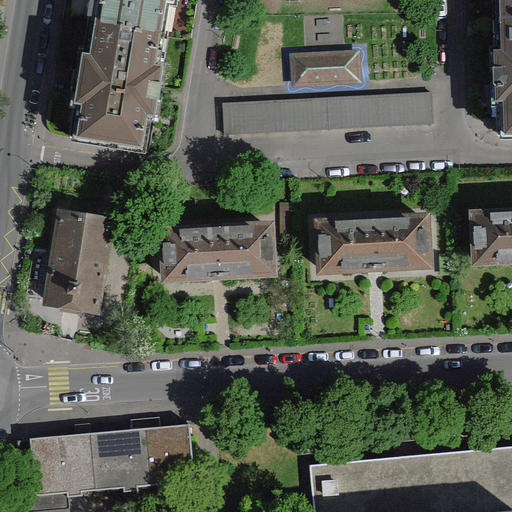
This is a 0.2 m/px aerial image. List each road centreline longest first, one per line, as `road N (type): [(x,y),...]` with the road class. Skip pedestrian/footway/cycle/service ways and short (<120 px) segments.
road 1 (residential): [(511,362),(6,389)]
road 2 (residential): [(188,165),(458,150)]
road 3 (residential): [(188,165),(162,172),(9,146)]
road 4 (residential): [(214,0),(188,165)]
road 5 (residential): [(458,150),(455,0)]
road 6 (tertiary): [(9,146),(33,0)]
